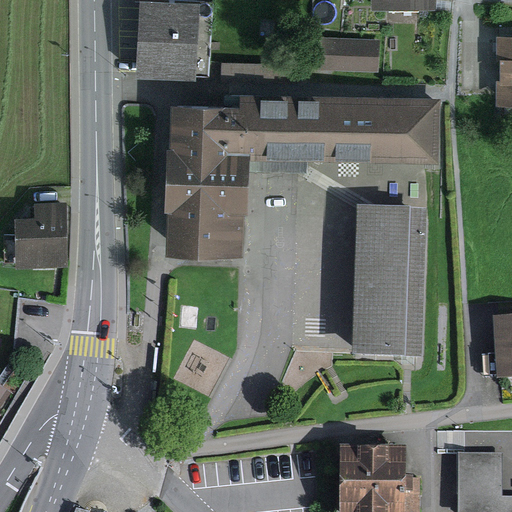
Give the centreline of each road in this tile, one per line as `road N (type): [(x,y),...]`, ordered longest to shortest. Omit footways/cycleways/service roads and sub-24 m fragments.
road 1 (primary): [(80,410),(99,210),(95,0)]
road 2 (residential): [(110,437),(191,445),(475,409)]
road 3 (track): [(95,76),(457,73)]
